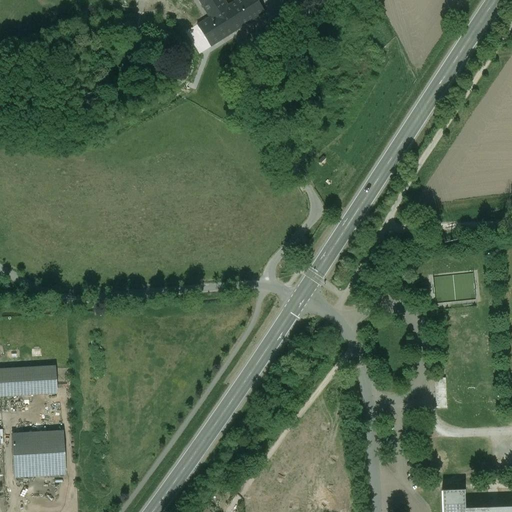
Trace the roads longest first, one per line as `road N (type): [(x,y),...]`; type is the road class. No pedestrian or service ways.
road 1 (secondary): [(302,297),(498,0)]
road 2 (unclassified): [(302,297),(268,285),(56,299),(0,268)]
road 3 (secondary): [(153,511),(302,297)]
road 4 (residential): [(374,511),(364,379),(334,313),(302,297)]
road 5 (track): [(386,226),(511,24)]
road 6 (track): [(511,219),(386,226)]
